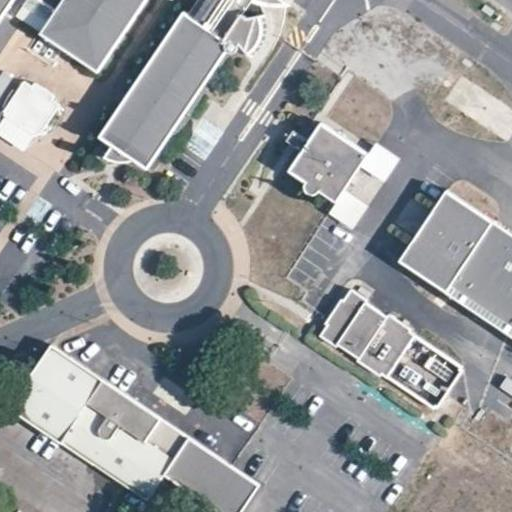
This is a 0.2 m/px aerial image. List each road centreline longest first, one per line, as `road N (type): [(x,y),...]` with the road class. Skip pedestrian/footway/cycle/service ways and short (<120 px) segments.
road 1 (unclassified): [(122,287),(155,317),(186,315),(210,297),(219,268),(211,240),(187,221),(156,219)]
road 2 (unclassified): [(0,343),(122,287)]
